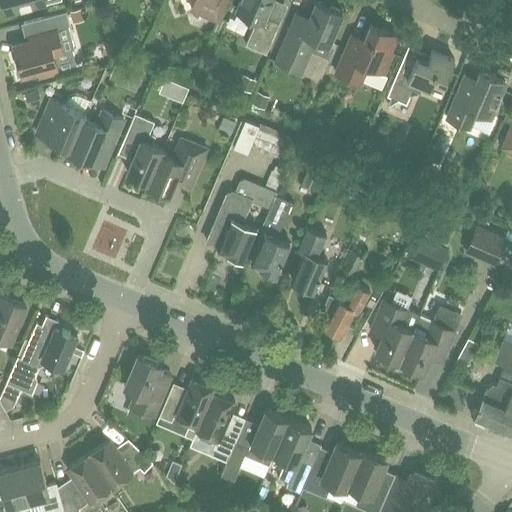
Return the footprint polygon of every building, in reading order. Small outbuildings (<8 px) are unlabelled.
[(2,0),(6,13),(45,3),(44,0),(2,0)] [(194,0),(191,8),(219,20),(227,0),(194,0)] [(250,15),(248,21),(254,23),(246,44),(266,52),(280,21),(268,16),(266,11),(270,0),(240,0),(237,9),(250,15)] [(297,12),(293,19),(276,61),(301,71),(315,37),(328,43),(342,11),(316,0),(309,17),(297,12)] [(72,18),(73,22),(84,18),(81,7),(71,10),(69,10),(72,18)] [(31,39),(15,44),(23,75),(39,71),(40,76),(57,71),(75,66),(70,47),(73,47),(67,25),(70,24),(66,10),(41,17),(44,30),(29,34),(31,39)] [(348,42),(335,72),(360,82),(368,65),(384,71),(393,51),(390,50),(397,34),(371,23),(360,47),(348,42)] [(417,89),(419,83),(430,87),(434,77),(445,82),(455,59),(432,49),(427,60),(406,51),(393,80),(397,82),(387,104),(421,90),(417,89)] [(127,63),(117,59),(110,76),(120,80),(127,63)] [(458,90),(447,117),(468,126),(472,124),(488,132),(494,118),(491,116),(497,102),(502,100),(500,95),(506,81),(480,70),(477,78),(465,73),(458,90)] [(251,93),(257,79),(243,73),(237,87),(251,93)] [(179,83),(173,98),(181,100),(186,86),(179,83)] [(31,89),(24,90),(26,96),(27,100),(36,98),(40,96),(39,93),(38,87),(31,89)] [(257,105),(264,108),(270,95),(257,89),(251,102),(257,105)] [(52,98),(46,111),(37,133),(60,143),(61,140),(71,144),(72,144),(84,116),(85,116),(92,100),(80,95),(76,94),(72,95),(69,97),(67,100),(65,104),(52,98)] [(80,155),(92,161),(103,165),(123,118),(103,110),(97,122),(85,116),(84,116),(72,144),(71,144),(70,148),(81,152),(80,155)] [(162,151),(162,152),(164,148),(152,143),(156,135),(150,132),(155,120),(135,112),(125,136),(137,141),(138,145),(127,171),(148,180),(149,181),(162,151)] [(236,122),(225,117),(219,129),(230,134),(236,122)] [(323,127),(325,123),(320,121),(314,118),(310,127),(319,131),(321,132),(323,127)] [(259,124),(245,119),(233,147),(248,153),(251,146),(289,162),(298,139),(259,124)] [(511,121),(501,146),(511,150),(511,121)] [(175,181),(190,187),(207,147),(181,136),(173,156),(162,152),(162,151),(149,181),(148,180),(147,184),(169,194),(175,181)] [(383,151),(366,144),(360,157),(378,164),(383,151)] [(333,160),(314,152),(300,186),(319,194),(323,184),(333,159),(333,160)] [(333,159),(323,184),(367,203),(377,178),(333,159)] [(270,206),(276,192),(277,191),(245,177),(240,180),(235,191),(232,190),(227,192),(206,240),(218,245),(218,247),(243,258),(256,227),(242,221),(251,198),(270,206)] [(480,196),(486,182),(478,178),(472,192),(480,196)] [(289,240),(276,234),(283,218),(285,219),(293,199),(276,192),(270,206),(261,228),(264,229),(250,261),(262,266),(264,270),(270,273),(274,271),(276,272),(289,240)] [(507,234),(478,222),(467,248),(496,260),(507,234)] [(311,288),(314,290),(328,259),(317,254),(325,235),(305,226),(297,246),(304,249),(290,279),(300,283),(302,287),(307,290),(311,288)] [(417,232),(408,253),(439,266),(447,246),(417,232)] [(353,275),(364,255),(357,251),(351,248),(341,265),(340,268),(353,275)] [(322,309),(328,312),(322,323),(325,325),(326,328),(331,330),(334,329),(341,333),(356,306),(358,307),(368,288),(356,282),(346,301),(337,296),(329,292),(322,309)] [(0,336),(10,341),(25,305),(1,295),(0,297),(0,336)] [(408,309),(384,298),(371,328),(383,334),(376,350),(399,360),(413,328),(402,323),(408,309)] [(21,386),(33,391),(37,380),(35,375),(39,365),(48,362),(63,368),(78,334),(56,325),(59,319),(46,314),(42,323),(37,321),(21,356),(17,355),(6,380),(21,386)] [(423,370),(430,354),(442,359),(455,329),(419,314),(413,328),(399,360),(423,370)] [(480,345),(470,339),(464,350),(475,355),(480,345)] [(511,387),(511,344),(501,340),(492,362),(503,367),(497,382),(494,381),(486,388),(473,418),(495,427),(511,387)] [(171,374),(159,369),(162,363),(138,353),(124,385),(136,390),(130,404),(154,415),(171,374)] [(213,390),(214,391),(215,386),(193,377),(185,396),(182,397),(169,391),(159,415),(172,420),(175,413),(190,420),(184,434),(193,437),(197,428),(213,390)] [(6,380),(0,394),(0,396),(14,402),(21,386),(6,380)] [(511,387),(495,427),(511,434),(511,387)] [(235,400),(214,391),(213,390),(197,428),(218,437),(214,446),(230,453),(235,441),(241,427),(228,422),(227,419),(235,400)] [(269,463),(273,453),(288,417),(266,408),(250,443),(249,442),(248,446),(235,441),(230,453),(221,474),(234,480),(245,453),(269,463)] [(300,491),(303,486),(315,458),(301,452),(312,427),(288,417),(273,453),(286,458),(278,477),(288,481),(286,485),(300,491)] [(89,452),(111,486),(140,466),(144,471),(153,461),(132,441),(123,450),(119,446),(116,448),(110,438),(89,452)] [(360,453),(360,452),(337,442),(326,468),(313,463),(315,458),(303,486),(326,496),(332,481),(346,487),(348,484),(347,484),(360,453)] [(373,511),(378,511),(387,493),(388,490),(375,485),(386,459),(362,449),(360,452),(360,453),(347,484),(348,484),(361,489),(355,504),(373,511)] [(80,511),(79,507),(111,486),(89,452),(67,467),(74,476),(71,478),(73,485),(58,489),(64,511),(80,511)] [(166,474),(174,482),(182,463),(173,459),(166,474)] [(64,511),(58,489),(56,482),(47,484),(40,460),(19,465),(28,500),(39,497),(43,511),(49,510),(49,511),(64,511)] [(19,511),(17,503),(28,500),(19,465),(0,470),(0,479),(7,505),(0,506),(0,511),(19,511)] [(387,493),(378,511),(422,511),(436,480),(412,470),(400,498),(387,493)] [(205,511),(206,502),(195,502),(197,511),(205,511)]
